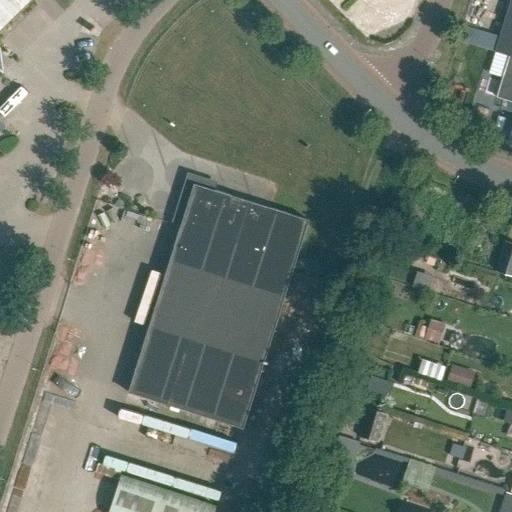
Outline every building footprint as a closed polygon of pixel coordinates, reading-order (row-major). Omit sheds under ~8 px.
[(0,0),(0,131),(5,126),(0,121),(0,30),(30,0),(0,0)] [(511,0),(496,52),(509,56),(497,97),(511,101),(511,0)] [(488,47),(491,32),(457,27),(454,42),(488,47)] [(241,428),(307,220),(193,184),(183,217),(187,218),(185,226),(180,225),(127,392),(241,428)] [(511,277),(511,244),(504,242),(495,272),(511,277)] [(419,265),(423,255),(409,251),(406,260),(419,265)] [(441,323),(430,320),(424,339),(435,342),(441,323)] [(466,370),(452,366),(447,381),(462,385),(466,370)] [(368,409),(358,438),(378,444),(387,415),(368,409)] [(345,477),(357,442),(335,435),(323,469),(345,477)] [(498,488),(362,444),(351,477),(395,491),(399,479),(425,488),(428,478),(437,481),(434,490),(459,498),(463,485),(496,495),(498,488)] [(108,511),(213,511),(214,509),(119,479),(108,511)] [(511,511),(511,494),(506,492),(499,511),(511,511)]
